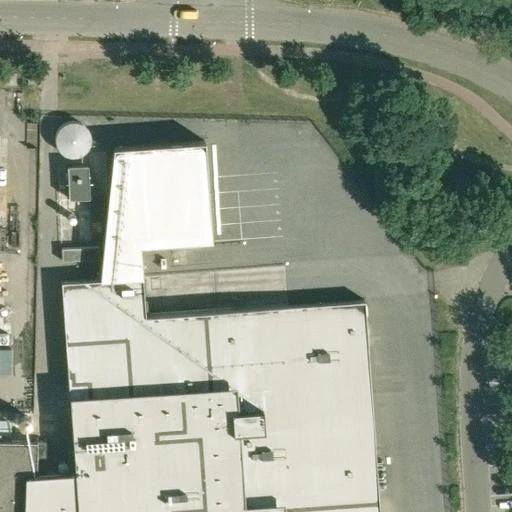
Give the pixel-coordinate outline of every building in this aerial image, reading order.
[(6,73),(5,85),(16,85),(16,73),(6,73)] [(0,511),(379,511),(365,300),(145,315),(142,275),(140,245),(212,240),(205,140),(113,146),(99,278),(61,281),(75,471),(36,474),(36,461),(36,457),(44,457),(46,457),(46,441),(37,441),(0,439),(0,511)] [(87,165),(67,166),(69,198),(89,197),(87,165)] [(61,248),(62,261),(100,259),(99,246),(61,248)] [(12,420),(0,419),(0,438),(11,438),(12,420)]
